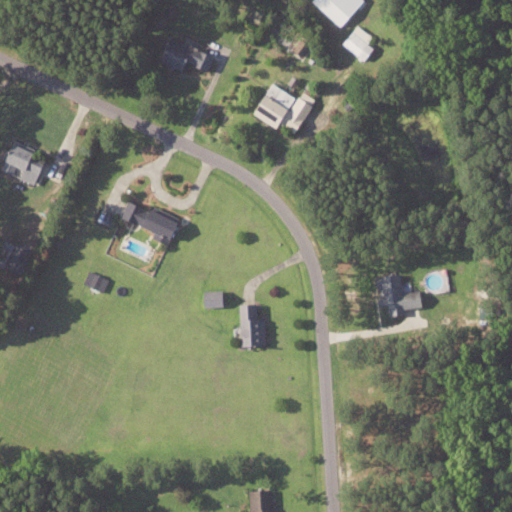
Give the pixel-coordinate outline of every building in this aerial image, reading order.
[(377,47),(355,30),(344,44),(366,61),(377,47)] [(189,70),(193,61),(213,69),(219,53),(170,34),(163,53),(171,56),(168,62),(189,70)] [(256,112),(280,126),(283,121),(301,131),(319,99),(305,90),(302,96),(274,80),(256,112)] [(25,164),(23,170),(19,169),(17,175),(41,183),(51,154),(21,143),(15,160),(25,164)] [(187,217),(154,207),(154,206),(130,199),(125,217),(157,227),(154,235),(161,237),(162,233),(181,238),(187,217)] [(105,290),(111,278),(91,269),(86,282),(105,290)] [(390,315),(409,313),(409,307),(427,305),(425,289),(406,291),(404,272),(379,275),(382,305),(389,304),(390,315)] [(230,288),(205,290),(206,306),(231,305),(230,288)] [(245,345),(270,344),(270,318),(261,318),(261,302),(244,303),(245,345)] [(253,489),(253,509),(245,510),(244,511),(278,511),(278,489),(253,489)]
